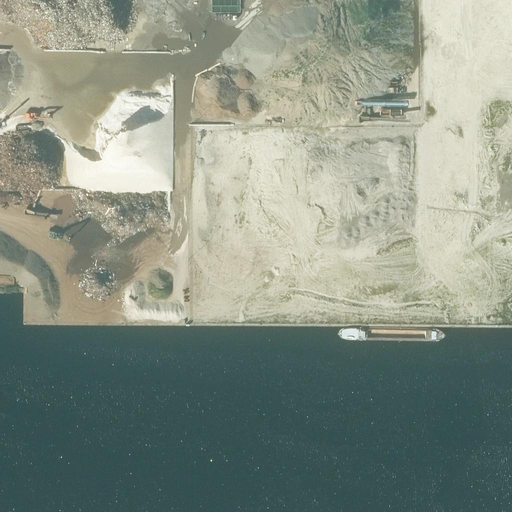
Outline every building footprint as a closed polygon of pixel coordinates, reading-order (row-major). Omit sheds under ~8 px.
[(118,238),(118,153),(105,154),(105,178),(92,178),(92,212),(105,213),(105,238),(111,238),(118,238)] [(178,183),(178,158),(155,158),(156,183),(178,183)] [(228,180),(228,164),(208,164),(208,180),(228,180)] [(208,178),(208,167),(190,167),(190,179),(208,178)] [(63,197),(62,178),(49,178),(49,197),(63,197)] [(138,188),(137,207),(148,208),(149,188),(138,188)] [(370,209),(370,197),(354,197),(354,209),(370,209)] [(74,198),(74,207),(85,206),(85,198),(74,198)] [(105,238),(105,213),(92,212),(92,238),(105,238)] [(59,218),(59,226),(72,225),(72,217),(59,218)] [(141,276),(141,263),(124,263),(124,276),(141,276)]
